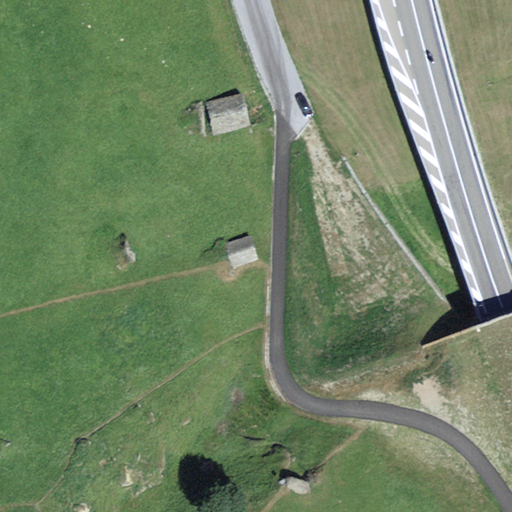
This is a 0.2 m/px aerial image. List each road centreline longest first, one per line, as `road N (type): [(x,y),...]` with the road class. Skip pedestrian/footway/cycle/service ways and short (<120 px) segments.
road 1 (track): [(286,110),(283,382),(303,405),(380,410),(459,433),(511,505)]
road 2 (primary): [(413,0),(511,333)]
road 3 (unknown): [(286,110),(331,166),(386,263)]
